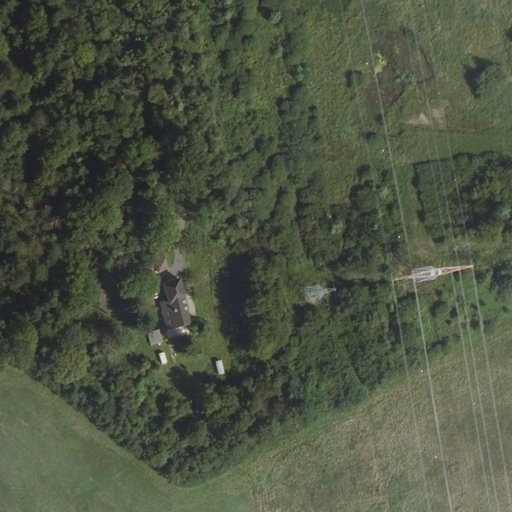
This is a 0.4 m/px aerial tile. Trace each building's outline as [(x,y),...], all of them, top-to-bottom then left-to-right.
[(167,266),(160,252),(135,264),(140,280),(167,266)] [(178,279),(161,286),(166,305),(161,307),(166,329),(189,323),(180,285),(178,279)] [(158,342),(154,328),(147,330),(151,344),(158,342)] [(155,329),(159,342),(164,340),(160,328),(155,329)] [(162,365),(168,363),(165,353),(159,354),(162,365)] [(219,374),(225,373),(222,361),(216,362),(219,374)]
